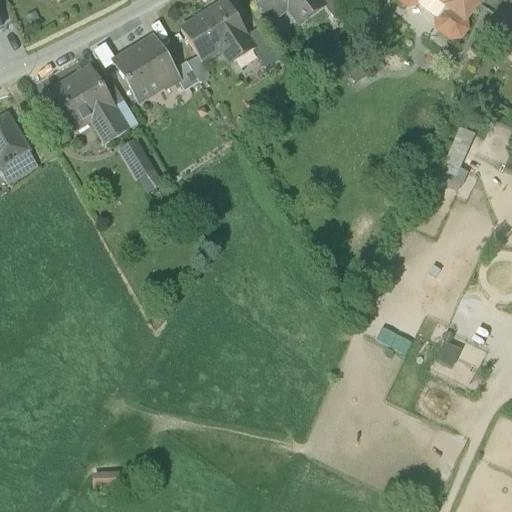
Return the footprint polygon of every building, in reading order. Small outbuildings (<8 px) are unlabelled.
[(249,0),(270,27),(286,14),(283,11),(288,7),(302,25),(323,9),(317,2),(315,0),(249,0)] [(335,0),(319,0),(317,2),(323,9),(334,25),(347,15),(335,0)] [(465,25),(483,0),(394,0),(395,0),(407,10),(417,8),(436,23),(437,33),(450,43),(460,41),(466,34),(465,25)] [(196,59),(202,68),(225,53),(233,67),(254,54),(246,40),(224,6),(180,34),(196,59)] [(508,42),(511,35),(511,23),(497,14),(487,35),(505,47),(508,42)] [(246,40),(254,54),(261,64),(276,55),(258,32),(246,40)] [(153,43),(114,67),(127,89),(130,87),(141,105),(176,83),(177,82),(172,74),(153,43)] [(196,59),(186,66),(199,86),(209,80),(202,68),(196,59)] [(186,66),(172,74),(177,82),(176,83),(184,96),(199,86),(186,66)] [(89,72),(40,101),(63,138),(90,121),(106,147),(127,135),(113,111),(97,85),(89,72)] [(107,79),(97,85),(113,111),(123,105),(107,79)] [(30,154),(7,117),(0,121),(0,173),(8,187),(37,169),(29,155),(30,154)] [(475,138),(459,131),(436,184),(459,194),(467,175),(460,172),(475,138)] [(366,253),(374,218),(358,214),(350,249),(366,253)] [(439,273),(434,281),(442,285),(446,278),(439,273)] [(449,347),(453,338),(446,335),(442,344),(449,347)] [(411,346),(396,339),(390,352),(404,359),(411,346)] [(434,364),(451,373),(461,353),(443,345),(434,364)] [(390,361),(393,356),(386,352),(383,357),(390,361)] [(120,492),(119,476),(92,477),(93,493),(120,492)]
